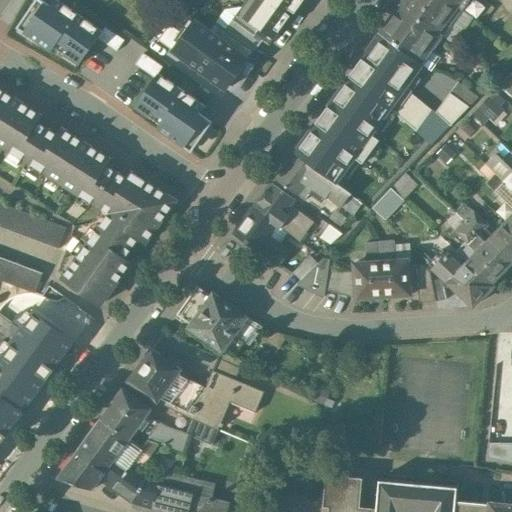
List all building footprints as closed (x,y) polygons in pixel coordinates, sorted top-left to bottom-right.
[(102,32),(57,0),(48,0),(46,4),(41,0),(30,0),(10,28),(73,73),(102,32)] [(243,0),(224,28),(240,39),(267,0),(243,0)] [(267,0),(240,39),(258,53),(295,0),(267,0)] [(462,9),(449,0),(403,0),(401,5),(441,34),(444,35),(463,10),(462,9)] [(449,0),(462,9),(469,0),(449,0)] [(441,34),(401,5),(380,33),(417,61),(420,63),(441,34)] [(417,61),(380,33),(349,76),(350,77),(352,78),(390,109),(402,92),(403,90),(405,88),(422,65),(420,63),(417,61)] [(258,53),(240,39),(235,46),(253,60),(258,53)] [(235,46),(226,40),(225,42),(227,43),(226,44),(222,41),(212,54),(216,57),(204,74),(203,73),(202,74),(233,96),(234,95),(233,94),(256,63),(256,64),(257,63),(253,60),(235,46)] [(511,71),(501,84),(511,93),(511,71)] [(159,74),(134,112),(196,156),(216,126),(204,118),(210,109),(159,74)] [(352,78),(350,77),(327,107),(377,143),(379,140),(371,134),(390,109),(352,78)] [(479,97),(458,82),(450,93),(469,107),(479,97)] [(403,90),(402,92),(390,109),(411,126),(431,143),(447,126),(432,110),(405,88),(403,90)] [(0,144),(16,155),(37,123),(42,116),(0,89),(0,144)] [(469,107),(450,93),(436,112),(450,126),(469,107)] [(477,111),(493,124),(506,107),(490,95),(477,111)] [(377,143),(327,107),(310,130),(352,161),(354,158),(362,164),(377,143)] [(58,136),(37,123),(16,155),(86,198),(106,167),(111,160),(62,129),(58,136)] [(345,171),(352,161),(310,130),(293,154),(316,171),(350,195),(352,193),(336,183),(345,171)] [(293,154),(274,179),(297,195),(305,185),(316,171),(293,154)] [(511,172),(504,165),(495,174),(503,183),(511,173),(511,172)] [(110,214),(139,239),(146,243),(168,212),(163,208),(170,197),(131,173),(127,180),(106,167),(86,198),(110,214)] [(350,195),(316,171),(305,185),(325,199),(327,197),(342,207),(343,205),(350,195)] [(511,173),(503,183),(511,190),(511,173)] [(405,174),(391,188),(403,199),(417,185),(405,174)] [(511,190),(503,183),(494,192),(508,206),(511,202),(511,190)] [(295,202),(272,185),(254,210),(277,227),(291,208),(295,202)] [(391,188),(371,208),(383,220),(403,199),(391,188)] [(362,204),(350,195),(343,205),(354,214),(362,204)] [(67,229),(0,204),(0,227),(59,250),(67,229)] [(314,225),(291,208),(277,227),(299,244),(314,225)] [(254,210),(236,235),(259,252),(268,240),(277,227),(254,210)] [(489,227),(474,213),(465,222),(488,244),(493,238),(485,231),(489,227)] [(139,239),(110,214),(63,279),(100,306),(131,263),(125,259),(139,239)] [(488,244),(465,222),(457,231),(471,244),(474,241),(483,249),(488,244)] [(334,244),(342,231),(329,223),(321,236),(334,244)] [(493,238),(488,244),(510,265),(511,263),(511,229),(507,224),(493,238)] [(289,255),(268,240),(259,252),(279,267),(289,255)] [(392,242),(378,244),(380,264),(394,263),(392,242)] [(378,244),(365,245),(367,265),(380,264),(378,244)] [(483,249),(468,263),(491,285),(510,265),(488,244),(483,249)] [(462,268),(441,250),(431,261),(451,279),(462,268)] [(43,273),(0,257),(0,280),(36,294),(43,273)] [(309,258),(292,276),(300,284),(316,266),(309,258)] [(300,284),(297,287),(325,300),(326,294),(328,273),(329,263),(322,261),(316,266),(300,284)] [(410,296),(407,262),(394,263),(380,264),(383,299),(410,296)] [(451,279),(448,283),(473,307),(494,287),(491,285),(468,263),(462,268),(451,279)] [(367,265),(354,267),(355,277),(357,301),(383,299),(380,264),(367,265)] [(428,265),(416,267),(418,304),(435,303),(431,282),(428,265)] [(355,277),(328,273),(326,294),(357,301),(355,277)] [(442,279),(431,282),(435,303),(446,300),(442,279)] [(197,288),(176,316),(189,327),(211,298),(197,288)] [(245,321),(213,296),(189,327),(187,329),(219,353),(221,350),(231,338),(245,321)] [(2,353),(0,355),(0,444),(24,411),(20,409),(24,404),(26,401),(29,404),(75,341),(66,335),(33,311),(30,314),(32,315),(25,324),(24,323),(9,344),(10,345),(4,354),(2,353)] [(241,346),(231,338),(221,350),(232,358),(241,346)] [(173,366),(151,349),(128,381),(156,401),(177,373),(179,370),(178,370),(182,365),(177,361),(173,366)] [(240,368),(218,358),(212,371),(235,381),(240,368)] [(205,388),(177,373),(156,401),(191,419),(218,430),(230,402),(255,413),(263,393),(235,381),(212,371),(205,388)] [(122,390),(101,420),(129,440),(137,428),(146,416),(150,410),(122,390)] [(163,428),(146,416),(137,428),(147,435),(148,440),(159,444),(185,453),(190,437),(163,428)] [(129,440),(101,420),(81,448),(109,468),(129,440)] [(141,449),(129,440),(109,468),(139,489),(144,481),(157,485),(158,485),(159,481),(158,481),(148,478),(140,473),(159,444),(148,440),(141,449)] [(495,459),(511,457),(511,440),(493,442),(495,459)] [(109,468),(81,448),(59,477),(94,489),(101,478),(109,468)] [(139,489),(109,468),(101,478),(131,501),(151,507),(157,485),(144,481),(139,489)] [(289,472),(277,471),(275,495),(286,496),(289,472)] [(300,473),(289,472),(286,496),(298,497),(300,473)] [(179,477),(161,473),(158,481),(159,481),(158,485),(177,489),(179,477)] [(362,478),(326,475),(323,507),(329,507),(328,511),(376,511),(376,508),(360,507),(362,478)] [(214,486),(179,477),(177,489),(211,498),(214,486)] [(460,487),(379,479),(376,508),(376,511),(490,511),(491,506),(458,503),(460,487)] [(158,485),(157,485),(151,507),(176,511),(224,511),(227,501),(211,498),(177,489),(158,485)] [(71,511),(76,505),(52,488),(33,511),(71,511)]
